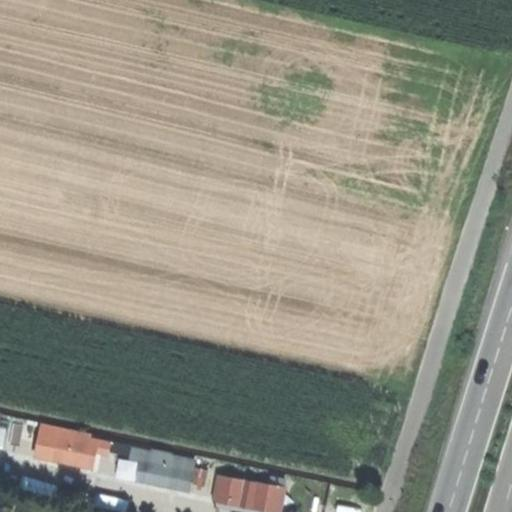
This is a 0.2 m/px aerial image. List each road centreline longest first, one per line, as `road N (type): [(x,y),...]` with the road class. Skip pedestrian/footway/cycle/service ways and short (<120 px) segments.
road 1 (track): [(389,501),(511,124)]
road 2 (trunk): [(511,321),(451,511)]
